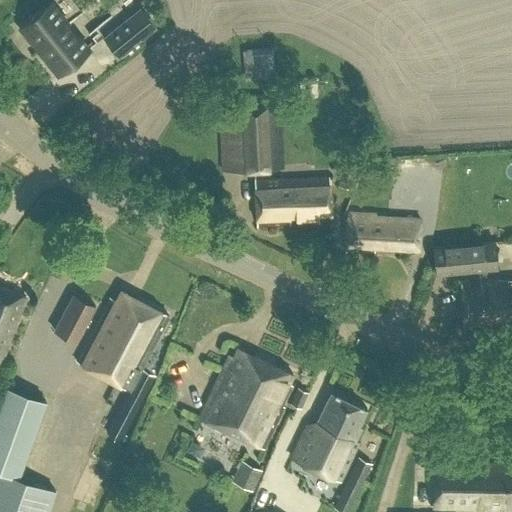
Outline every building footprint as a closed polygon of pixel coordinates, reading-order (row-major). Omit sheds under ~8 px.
[(20,25),(58,73),(88,48),(50,0),(20,25)] [(102,36),(118,56),(156,26),(140,6),(102,36)] [(263,70),(264,42),(238,41),(237,69),(263,70)] [(265,105),(264,94),(246,95),(247,106),(219,107),(223,170),(254,168),(257,225),(289,223),(289,215),(331,213),(329,182),(328,182),(328,175),(271,178),(271,166),(283,166),(280,104),(265,105)] [(352,188),(356,167),(340,164),(337,185),(352,188)] [(367,195),(390,196),(391,169),(368,168),(367,195)] [(419,247),(420,218),(375,216),(375,213),(346,212),(345,250),(374,251),(374,246),(419,247)] [(511,278),(485,280),(484,267),(485,267),(483,242),(433,246),(435,272),(474,268),(474,280),(461,281),(463,324),(504,322),(504,315),(511,314),(511,278)] [(17,319),(25,296),(0,286),(0,362),(16,318),(17,319)] [(168,315),(120,289),(114,301),(110,299),(76,362),(128,390),(107,430),(120,437),(154,375),(146,371),(151,362),(144,359),(168,315)] [(95,305),(73,293),(53,329),(75,341),(95,305)] [(294,373),(238,347),(234,355),(229,353),(199,416),(264,447),(284,406),(281,405),(291,384),(289,383),(294,373)] [(18,476),(45,400),(6,386),(0,402),(0,511),(46,511),(55,489),(18,476)] [(301,408),(308,391),(297,386),(289,402),(301,408)] [(341,478),(359,441),(355,440),(362,426),(359,424),(366,409),(330,392),(316,420),(306,423),(292,454),(341,478)] [(235,453),(223,469),(236,479),(248,463),(235,453)] [(348,510),(371,462),(358,455),(334,504),(348,510)] [(504,509),(506,462),(482,461),(482,458),(434,458),(433,507),(504,509)]
